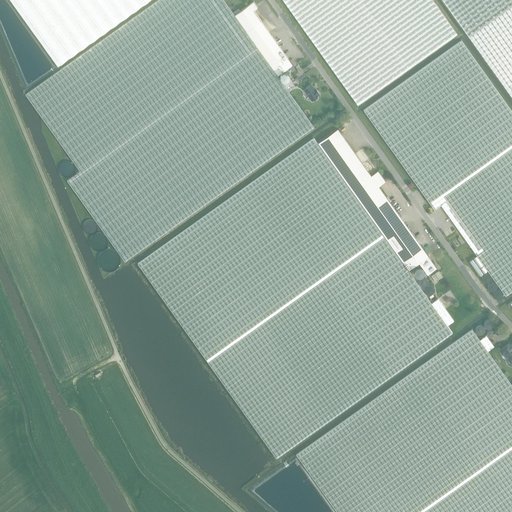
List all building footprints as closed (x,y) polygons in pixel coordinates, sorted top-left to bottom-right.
[(10,0),(58,66),(149,0),(10,0)] [(223,0),(157,0),(25,94),(80,171),(67,180),(125,261),(314,127),(289,91),(295,86),(290,79),(283,84),(277,75),(235,15),(223,0)] [(283,0),(358,105),(457,34),(432,0),(283,0)] [(511,0),(442,0),(511,98),(511,0)] [(254,1),(235,15),(277,75),(292,65),(261,20),(253,10),(258,7),(254,1)] [(434,209),(441,205),(447,200),(479,246),(473,250),(506,296),(511,291),(511,111),(462,40),(364,110),(434,209)] [(311,84),(304,89),(312,101),(314,99),(315,100),(316,100),(318,99),(318,98),(317,97),(319,96),(319,95),(320,94),(315,88),(314,89),(311,84)] [(337,129),(317,143),(408,270),(419,262),(428,274),(437,267),(379,186),(386,181),(378,171),(371,176),(337,129)] [(408,270),(317,143),(314,138),(138,263),(276,458),(452,332),(447,325),(454,320),(438,298),(433,301),(431,303),(429,300),(408,270)] [(441,205),(473,250),(479,246),(447,200),(441,205)] [(95,230),(95,220),(86,220),(86,230),(95,230)] [(114,266),(115,255),(109,255),(109,259),(107,258),(106,266),(114,266)] [(423,274),(423,273),(423,271),(422,270),(422,269),(421,268),(419,268),(418,267),(417,267),(416,268),(415,269),(414,269),(413,271),(413,272),(413,273),(413,274),(414,276),(415,276),(416,277),(417,278),(418,278),(420,277),(421,277),(422,276),(422,275),(423,274)] [(434,274),(439,280),(443,276),(439,270),(434,274)] [(493,280),(493,278),(492,277),(491,276),(490,275),(489,275),(487,275),(486,276),(485,277),(484,278),(484,279),(484,280),(484,281),(485,282),(485,283),(487,284),(488,284),(490,284),(491,284),(491,283),(493,282),(493,280)] [(499,288),(498,286),(497,285),(496,284),(495,283),(494,283),(493,283),(492,284),(491,284),(490,285),(490,286),(489,288),(490,289),(491,291),(492,292),(494,292),(495,292),(496,292),(497,291),(498,290),(499,288)] [(504,296),(504,295),(504,294),(503,292),(502,291),(500,291),(498,291),(497,291),(497,292),(495,293),(495,295),(495,297),(496,298),(497,300),(499,300),(501,300),(503,299),(504,297),(504,296)] [(494,324),(494,322),(493,321),(493,320),(492,319),(491,318),(489,318),(487,318),(485,319),(485,320),(484,321),(483,322),(483,323),(483,325),(484,327),(486,328),(486,329),(488,329),(490,329),(491,329),(492,328),(493,327),(494,326),(494,325),(494,324)] [(484,330),(484,328),(483,327),(482,325),(480,325),(478,325),(477,325),(476,326),(475,327),(475,328),(474,330),(474,331),(475,332),(475,333),(477,335),(479,335),(480,335),(481,335),(483,334),(483,333),(484,332),(484,330)] [(511,511),(511,384),(488,351),(494,346),(486,335),(480,339),(472,329),(296,455),(337,511),(511,511)] [(502,349),(500,350),(503,354),(505,353),(509,359),(508,359),(511,364),(511,363),(511,348),(508,343),(501,348),(502,349)]
